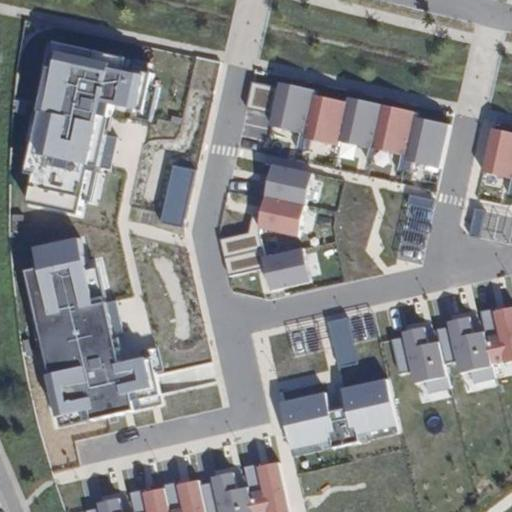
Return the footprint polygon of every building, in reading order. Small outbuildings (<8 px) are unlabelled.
[(146,75),(147,66),(47,46),(22,171),(28,174),(22,205),(78,219),(95,169),(112,174),(117,139),(108,136),(115,116),(149,124),(160,87),(150,84),(146,75)] [(312,91),(277,84),(267,130),(302,138),(310,99),(312,91)] [(268,110),(268,87),(251,87),(251,110),(268,110)] [(345,106),(310,99),(302,138),(301,142),(336,148),(337,143),(345,106)] [(346,99),(345,106),(337,143),(371,151),(382,107),(346,99)] [(413,114),(382,107),(371,151),(405,158),(411,120),(413,114)] [(449,126),(411,120),(405,158),(404,163),(442,169),(449,126)] [(511,134),(490,131),(481,174),(511,180),(511,134)] [(306,210),(312,175),(268,167),(262,199),(306,210)] [(306,210),(262,199),(256,230),(301,240),(306,210)] [(112,369),(83,237),(29,250),(45,319),(65,314),(78,369),(39,379),(53,431),(164,407),(150,360),(112,369)] [(229,271),(260,268),(257,237),(226,240),(229,271)] [(303,250),(262,260),(270,295),(309,285),(303,250)] [(479,313),(483,333),(490,365),(502,361),(504,366),(511,363),(511,308),(493,313),(492,309),(479,313)] [(436,331),(439,344),(444,364),(452,363),(454,375),(469,374),(472,385),(494,381),(490,365),(483,333),(478,335),(471,318),(444,324),(445,329),(436,331)] [(401,341),(392,341),(400,373),(409,372),(413,386),(425,386),(427,395),(451,389),(444,364),(439,344),(430,345),(428,329),(400,334),(401,341)] [(325,396),(277,406),(288,455),(396,430),(386,382),(338,393),(341,408),(327,411),(325,396)] [(92,506),(93,510),(85,511),(291,511),(280,463),(92,506)]
